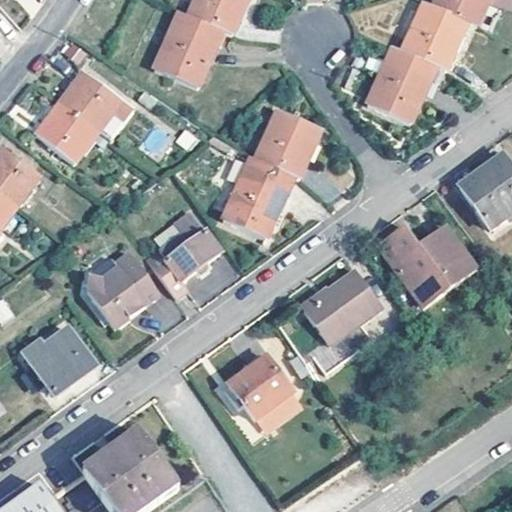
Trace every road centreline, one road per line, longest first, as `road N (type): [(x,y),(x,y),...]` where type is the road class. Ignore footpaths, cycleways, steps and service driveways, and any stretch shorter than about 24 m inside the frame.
road 1 (residential): [(511,112),(0,483)]
road 2 (unknown): [(391,200),(309,69),(303,39),(314,11)]
road 3 (unknown): [(156,370),(253,511)]
road 4 (residential): [(511,420),(380,511)]
